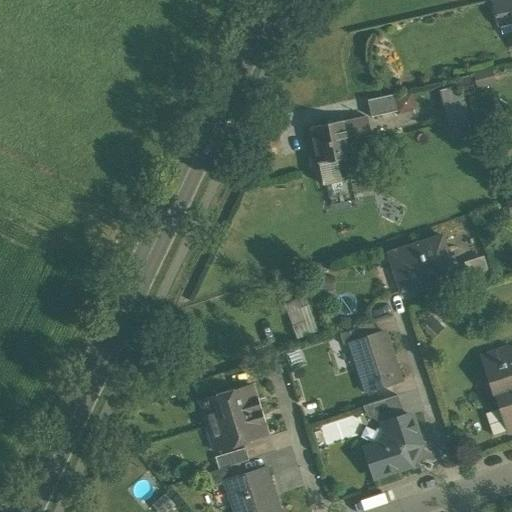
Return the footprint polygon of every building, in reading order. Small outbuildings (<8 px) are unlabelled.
[(511,0),(495,0),(491,1),(494,16),(511,12),(511,10),(511,9),(511,0)] [(457,87),(439,91),(450,131),(467,127),(457,87)] [(392,95),(367,100),(370,117),(397,112),(392,95)] [(365,117),(311,128),(322,185),(341,182),(337,160),(350,157),(350,156),(372,152),(365,117)] [(441,236),(388,254),(400,292),(454,274),(441,236)] [(298,300),(286,305),(292,321),(304,316),(298,300)] [(373,323),(339,334),(342,345),(350,343),(377,334),(373,323)] [(377,334),(350,343),(366,392),(400,381),(384,332),(377,334)] [(506,349),(481,357),(485,369),(510,361),(506,349)] [(511,361),(510,361),(485,369),(489,382),(497,386),(500,394),(501,394),(501,393),(511,389),(511,361)] [(222,373),(193,383),(197,395),(226,386),(222,373)] [(251,386),(200,401),(215,451),(266,435),(262,423),(265,422),(265,420),(262,421),(259,412),(262,411),(261,409),(258,410),(255,400),(259,400),(258,398),(255,398),(251,386)] [(511,389),(501,393),(501,394),(504,401),(500,408),(505,421),(511,418),(511,389)] [(396,396),(362,407),(365,415),(391,428),(395,420),(403,418),(396,396)] [(403,418),(395,420),(391,428),(383,444),(366,450),(374,476),(396,469),(397,470),(410,465),(420,445),(416,431),(415,431),(410,415),(403,418)] [(340,418),(318,426),(324,443),(346,436),(340,418)] [(244,449),(215,458),(219,470),(230,466),(248,461),(244,449)] [(219,470),(200,476),(203,487),(225,480),(234,477),(230,466),(219,470)] [(234,477),(225,480),(235,511),(278,511),(264,468),(234,477)]
